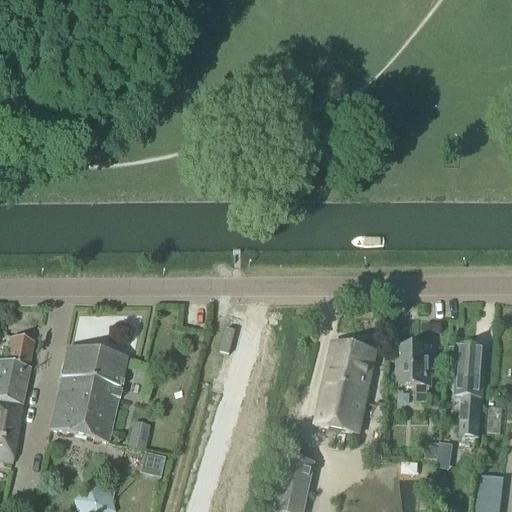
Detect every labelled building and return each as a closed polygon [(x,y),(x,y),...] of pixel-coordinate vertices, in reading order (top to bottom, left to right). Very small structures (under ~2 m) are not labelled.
[(0,365),(0,404),(21,409),(29,372),(27,372),(33,345),(11,340),(5,367),(0,365)] [(449,352),(448,365),(457,365),(454,400),(462,401),(459,440),(478,441),(482,385),(485,351),(473,350),(471,347),(464,346),(462,349),(458,349),(458,352),(449,352)] [(314,429),(358,438),(375,357),(332,348),(314,429)] [(414,407),(426,407),(426,394),(428,394),(428,352),(413,352),(413,350),(402,350),(402,352),(399,352),(399,390),(414,390),(414,407)] [(61,381),(57,395),(115,408),(117,402),(119,402),(123,385),(121,384),(125,363),(67,353),(60,381),(61,381)] [(115,408),(57,395),(48,434),(107,447),(115,408)] [(0,404),(0,464),(11,466),(21,409),(0,404)] [(127,451),(143,454),(147,434),(132,431),(127,451)] [(425,463),(437,464),(439,448),(433,448),(425,457),(425,463)] [(448,465),(450,450),(439,448),(437,464),(448,465)] [(140,474),(160,479),(165,460),(145,455),(140,474)] [(274,486),(275,486),(281,488),(276,511),(303,511),(313,468),(287,462),(285,473),(278,472),(274,486)] [(475,511),(499,511),(503,483),(495,482),(479,480),(475,511)] [(76,511),(111,511),(112,488),(89,487),(89,499),(77,499),(76,511)]
